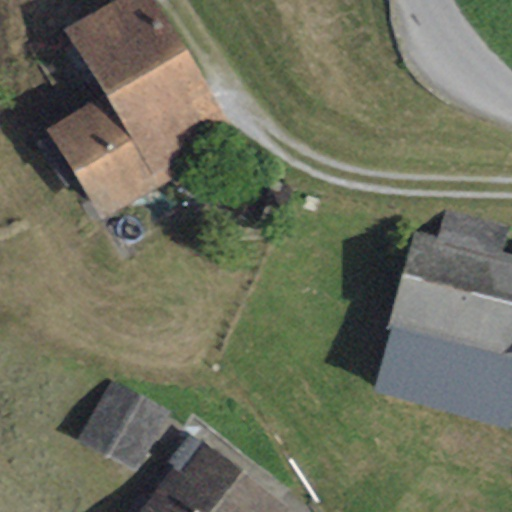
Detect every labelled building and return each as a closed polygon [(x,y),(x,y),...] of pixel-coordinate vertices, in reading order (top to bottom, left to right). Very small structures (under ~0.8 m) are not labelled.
[(120,105),(133,126),(179,97),(163,71),(179,61),(140,0),(138,0),(77,38),(119,104),(120,105)] [(200,167),(217,157),(179,97),(133,126),(120,105),(119,104),(46,149),(69,186),(84,177),(107,213),(169,175),(163,166),(189,150),(200,167)] [(421,243),(399,325),(511,355),(511,267),(500,264),(509,231),(448,214),(439,248),(421,243)] [(380,393),(509,427),(511,418),(511,355),(399,325),(380,393)] [(110,391),(83,442),(137,471),(165,420),(110,391)] [(160,511),(216,511),(242,478),(191,440),(172,466),(187,477),(160,511)] [(271,511),(277,505),(242,478),(216,511),(271,511)]
